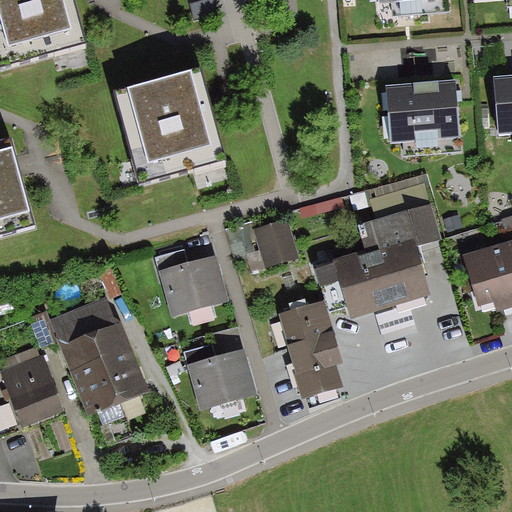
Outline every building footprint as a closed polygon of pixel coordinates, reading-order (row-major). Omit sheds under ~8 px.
[(0,0),(0,57),(1,63),(74,43),(61,0),(0,0)] [(379,0),(381,10),(450,7),(449,0),(379,0)] [(142,180),(215,159),(193,80),(119,101),(142,180)] [(511,80),(493,81),(497,139),(511,138),(511,80)] [(454,85),(387,92),(393,148),(416,146),(416,155),(438,153),(437,144),(459,142),(454,85)] [(0,229),(26,222),(5,151),(0,152),(0,229)] [(351,322),(429,298),(415,251),(443,243),(432,208),(357,232),(366,260),(335,270),(351,322)] [(511,218),(503,221),(509,243),(511,242),(511,218)] [(255,232),(266,270),(298,261),(287,223),(255,232)] [(511,245),(466,260),(483,314),(496,310),(498,316),(511,311),(511,245)] [(190,269),(185,251),(154,260),(172,321),(230,304),(218,261),(190,269)] [(52,322),(89,419),(149,396),(123,327),(117,329),(106,302),(52,322)] [(323,304),(277,319),(303,401),(342,388),(337,371),(343,369),(323,304)] [(217,361),(212,346),(184,354),(201,414),(256,398),(244,353),(217,361)] [(43,358),(2,373),(24,431),(65,415),(43,358)]
